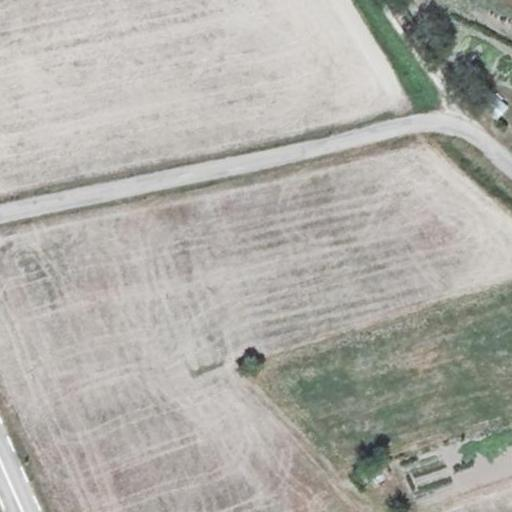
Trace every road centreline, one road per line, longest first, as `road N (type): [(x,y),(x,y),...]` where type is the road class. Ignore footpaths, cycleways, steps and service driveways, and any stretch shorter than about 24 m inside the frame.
road 1 (track): [(426,124),(0,213)]
road 2 (track): [(385,0),(463,130)]
